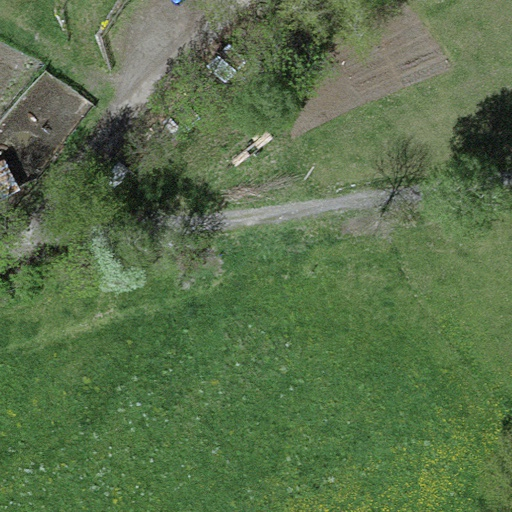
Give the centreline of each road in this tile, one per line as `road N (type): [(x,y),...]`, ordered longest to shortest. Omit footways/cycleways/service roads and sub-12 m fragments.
road 1 (track): [(12,244),(511,163)]
road 2 (track): [(12,244),(244,0)]
